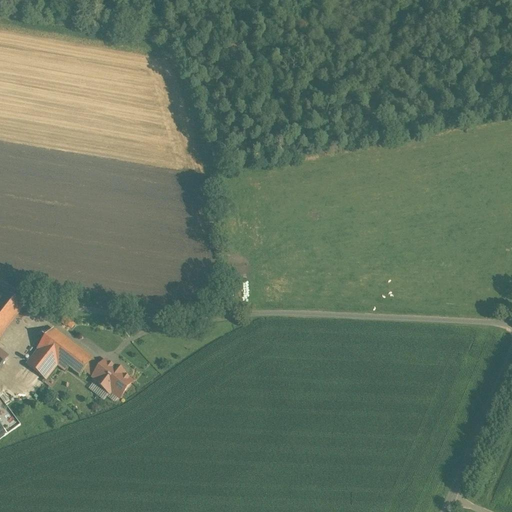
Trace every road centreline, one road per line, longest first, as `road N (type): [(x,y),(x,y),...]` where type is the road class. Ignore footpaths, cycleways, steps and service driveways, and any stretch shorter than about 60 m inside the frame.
road 1 (unclassified): [(511,320),(213,316),(49,297)]
road 2 (unclassified): [(511,351),(444,511)]
